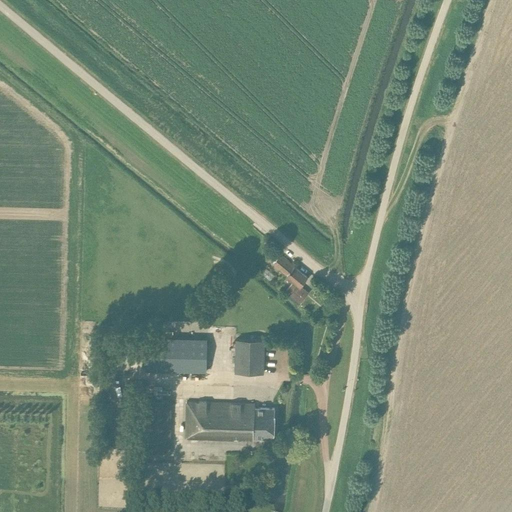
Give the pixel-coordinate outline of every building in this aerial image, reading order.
[(273,263),(287,274),(294,266),(280,254),(273,263)] [(266,266),(261,272),(270,280),(275,274),(266,266)] [(307,276),(295,267),(294,266),(287,274),(286,275),(293,281),(286,290),(300,301),(308,291),(300,285),(307,276)] [(207,337),(147,336),(146,369),(207,370),(207,337)] [(264,339),(235,339),(235,371),(264,371),(264,339)] [(144,452),(171,453),(172,400),(145,400),(144,452)] [(255,401),(186,400),(185,436),(254,438),(254,436),(273,436),(274,406),(255,406),(255,401)]
